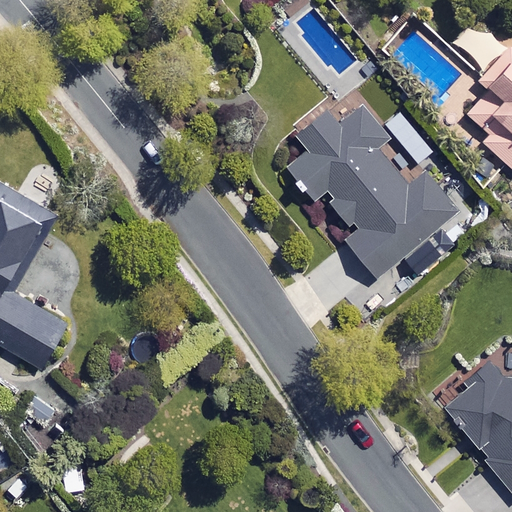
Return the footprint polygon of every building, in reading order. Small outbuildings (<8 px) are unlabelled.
[(511,47),(474,13),(447,43),(491,83),(464,113),(487,134),(480,141),(511,169),(511,47)] [(457,75),(412,30),(388,53),(432,98),(457,75)] [(340,236),(375,280),(399,260),(413,278),(441,255),(427,237),(458,212),(424,170),(409,183),(380,148),(392,139),(363,104),(337,125),(323,108),(293,133),(305,148),(284,166),(312,200),(321,193),(349,228),(340,236)] [(55,215),(0,183),(0,342),(41,367),(66,323),(1,285),(11,266),(21,272),(55,215)] [(412,283),(401,269),(376,287),(387,302),(412,283)] [(511,384),(508,388),(484,359),(439,395),(438,401),(511,492),(511,384)] [(31,395),(20,411),(45,427),(56,411),(31,395)] [(51,439),(21,418),(4,442),(34,463),(51,439)] [(84,488),(78,465),(60,469),(66,492),(84,488)]
